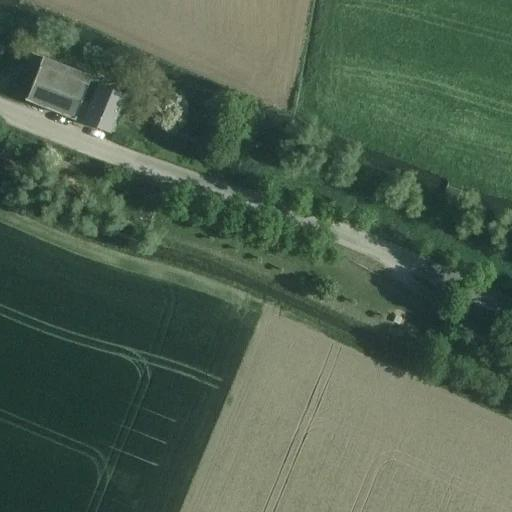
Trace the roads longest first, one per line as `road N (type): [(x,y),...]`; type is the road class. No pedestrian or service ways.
road 1 (tertiary): [(0,108),(511,307)]
road 2 (track): [(0,215),(278,313)]
